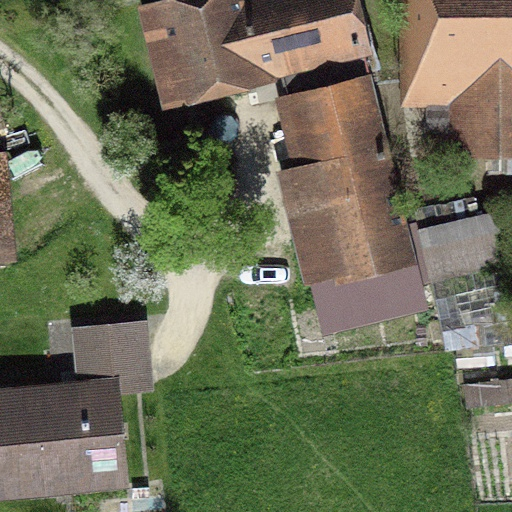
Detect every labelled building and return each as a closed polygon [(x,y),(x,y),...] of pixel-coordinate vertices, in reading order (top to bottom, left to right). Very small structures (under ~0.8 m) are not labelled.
[(182,100),(216,92),(213,80),(305,57),(313,90),(292,95),(326,232),(297,239),(307,280),(314,279),(326,330),(423,306),(350,0),(249,0),(240,2),(239,0),(204,0),(160,11),(182,100)] [(448,153),(511,152),(511,0),(427,0),(429,58),(403,58),(402,102),(448,102),(448,153)] [(0,259),(11,258),(1,155),(0,154),(0,259)] [(417,230),(429,280),(511,260),(511,230),(507,209),(417,230)] [(81,385),(0,392),(0,481),(39,478),(40,489),(125,482),(117,390),(146,387),(140,322),(76,329),(81,385)]
